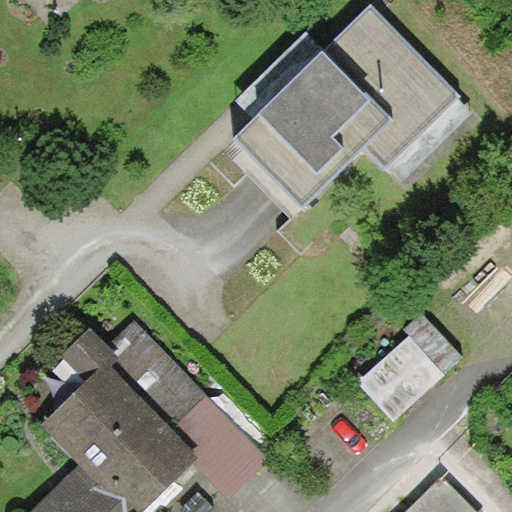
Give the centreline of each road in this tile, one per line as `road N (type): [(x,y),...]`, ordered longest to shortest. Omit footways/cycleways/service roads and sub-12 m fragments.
road 1 (residential): [(345,511),(511,343)]
road 2 (trunk): [(511,139),(371,0)]
